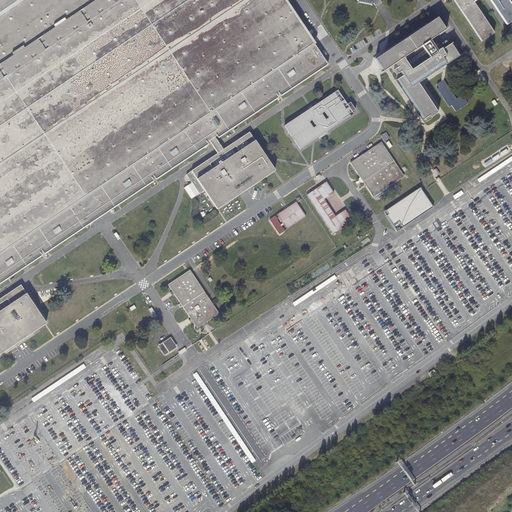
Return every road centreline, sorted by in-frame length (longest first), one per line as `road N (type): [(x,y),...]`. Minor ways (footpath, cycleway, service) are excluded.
road 1 (trunk): [(511,396),(352,511)]
road 2 (trunk): [(396,511),(511,428)]
